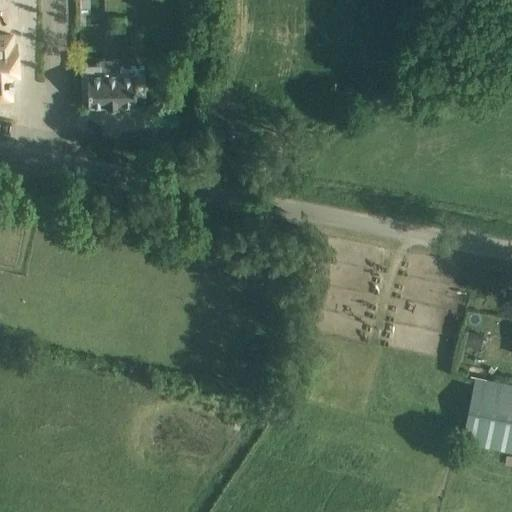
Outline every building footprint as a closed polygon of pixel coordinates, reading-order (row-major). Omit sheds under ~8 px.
[(10,35),(0,35),(0,93),(9,93),(8,81),(11,81),(11,77),(8,77),(8,71),(16,70),(14,44),(10,44),(10,35)] [(101,70),(101,64),(80,65),(81,100),(87,99),(87,104),(88,104),(90,104),(105,103),(105,105),(117,104),(117,103),(124,103),(133,102),(133,103),(135,103),(134,95),(144,95),(143,67),(117,68),(117,70),(116,70),(101,70)] [(247,145),(249,135),(229,131),(227,141),(247,145)] [(468,331),(465,344),(477,347),(480,334),(468,331)] [(511,382),(475,375),(461,441),(511,451),(511,382)]
